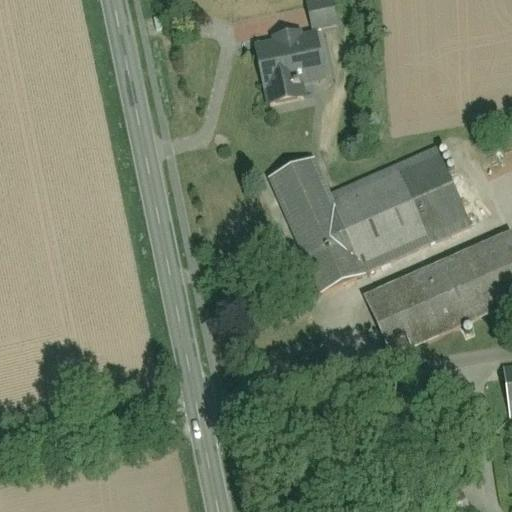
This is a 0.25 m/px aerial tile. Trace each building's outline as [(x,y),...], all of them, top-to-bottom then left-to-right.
[(332,3),(294,9),(298,33),(336,27),(332,3)] [(259,103),(262,121),(290,116),(287,97),(322,91),(312,38),(244,51),(253,104),(259,103)] [(262,182),(307,298),(469,235),(437,155),(332,196),(318,161),(262,182)] [(352,302),(377,364),(511,309),(511,268),(501,242),(352,302)] [(231,337),(246,385),(317,363),(302,315),(231,337)]
